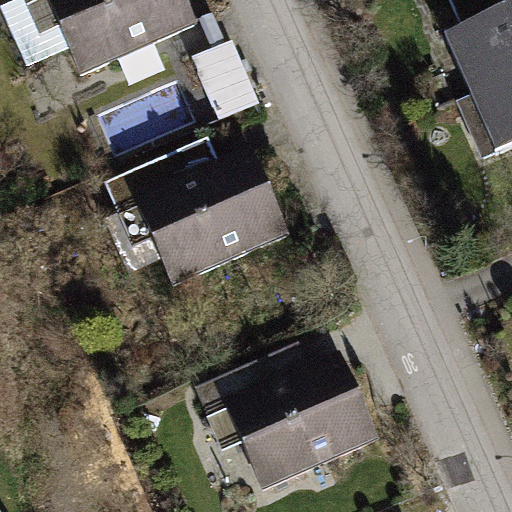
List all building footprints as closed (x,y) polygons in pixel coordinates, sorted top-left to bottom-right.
[(53,14),(76,66),(190,17),(182,0),(24,0),(34,22),(53,14)] [(446,31),(470,88),(511,69),(511,0),(448,0),(460,25),(446,31)] [(241,40),(203,53),(225,119),(264,106),(241,40)] [(511,69),(470,88),(495,146),(509,140),(511,146),(511,69)] [(149,226),(171,279),(286,230),(248,141),(212,156),(202,132),(103,174),(129,235),(149,226)] [(242,435),(264,487),(379,438),(341,349),(305,364),(295,340),(196,382),(222,443),(242,435)]
